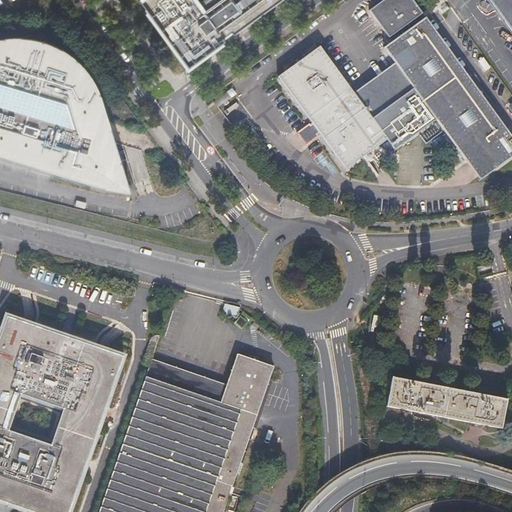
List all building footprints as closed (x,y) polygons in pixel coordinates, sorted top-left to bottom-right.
[(195,0),(194,0),(138,0),(186,65),(223,38),(221,35),(229,29),(231,32),(274,0),(195,0)] [(395,34),(415,19),(424,13),(414,0),(383,0),(371,9),(390,37),(395,34)] [(511,0),(489,0),(511,31),(511,0)] [(358,162),(389,139),(396,149),(435,120),(465,161),(480,149),(495,169),(511,157),(511,137),(427,17),(418,23),(397,38),(384,48),(404,75),(407,80),(367,109),(364,104),(322,47),(290,69),(358,162)] [(418,23),(415,19),(395,34),(397,38),(418,23)] [(87,128),(88,119),(107,121),(99,95),(94,84),(89,76),(83,67),(75,59),(68,54),(61,49),(55,46),(49,43),(39,40),(30,38),(20,37),(7,37),(0,38),(0,153),(104,184),(111,159),(119,158),(113,142),(85,138),(87,128)] [(358,162),(290,69),(280,77),(313,122),(299,132),(309,145),(323,135),(347,169),(358,162)] [(404,75),(364,104),(367,109),(407,80),(404,75)] [(215,101),(220,108),(233,98),(228,91),(215,101)] [(111,134),(107,121),(88,119),(87,128),(85,138),(113,142),(111,134)] [(479,181),(495,169),(480,149),(465,161),(479,181)] [(131,192),(119,158),(111,159),(104,184),(131,192)] [(237,308),(222,305),(220,314),(234,317),(237,308)] [(0,503),(25,511),(71,511),(127,354),(99,344),(28,320),(5,312),(0,325),(0,503)] [(241,313),(237,318),(244,324),(248,319),(241,313)] [(145,355),(152,357),(160,335),(159,334),(157,334),(154,335),(151,337),(145,355)] [(221,511),(271,367),(238,355),(228,383),(221,402),(146,376),(145,376),(97,511),(221,511)] [(221,402),(228,383),(152,357),(146,376),(221,402)] [(386,412),(503,432),(509,402),(393,381),(386,412)]
